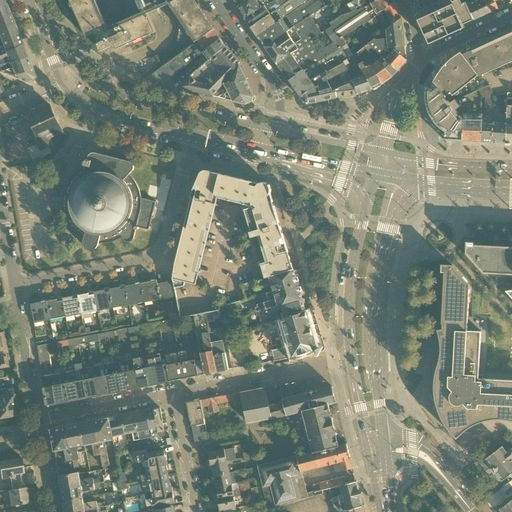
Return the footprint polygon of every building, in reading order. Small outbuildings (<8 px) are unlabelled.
[(0,0),(0,17),(10,14),(4,0),(0,0)] [(70,0),(87,37),(95,34),(99,43),(98,44),(101,51),(115,45),(117,49),(156,32),(148,13),(109,30),(109,31),(107,32),(106,29),(105,29),(92,0),(70,0)] [(138,0),(137,0),(141,9),(146,7),(142,0),(138,0)] [(194,0),(169,0),(167,1),(171,8),(174,6),(197,40),(194,42),(195,43),(198,40),(199,41),(214,30),(214,29),(194,0)] [(265,5),(272,0),(247,0),(238,6),(245,19),(265,5)] [(290,0),(272,0),(265,5),(245,19),(251,28),(290,0)] [(290,14),(310,0),(290,0),(251,28),(258,37),(282,19),(290,14)] [(329,4),(335,0),(310,0),(290,14),(294,19),(286,24),(282,19),(258,37),(265,47),(310,16),(321,8),(329,3),(329,4)] [(377,15),(395,4),(393,0),(376,0),(363,8),(358,10),(342,15),(329,24),(331,27),(325,31),(334,43),(322,50),(327,56),(346,45),(342,38),(364,23),(364,24),(378,15),(377,15)] [(363,8),(376,0),(354,0),(352,1),(358,10),(363,8)] [(439,1),(438,0),(417,0),(416,1),(419,11),(439,2),(439,1)] [(463,25),(474,20),(466,2),(462,4),(459,0),(441,0),(439,1),(439,2),(419,11),(422,18),(419,20),(430,44),(465,28),(463,25)] [(459,0),(462,4),(466,2),(474,20),(482,16),(474,0),(459,0)] [(474,0),(482,16),(489,13),(483,0),(474,0)] [(498,8),(494,0),(483,0),(489,13),(498,8)] [(386,30),(392,25),(402,18),(395,4),(377,15),(378,15),(381,13),(386,21),(382,23),(386,30)] [(0,29),(14,24),(10,14),(0,17),(0,29)] [(310,41),(322,33),(310,16),(265,47),(276,63),(310,41)] [(391,48),(405,46),(402,18),(392,25),(386,30),(374,40),(368,45),(379,54),(385,48),(391,47),(391,48)] [(0,41),(18,34),(14,24),(0,29),(0,41)] [(437,75),(433,81),(446,97),(476,73),(481,71),(481,72),(511,57),(511,28),(468,49),(466,53),(462,55),(461,53),(458,54),(455,56),(449,61),(445,65),(441,70),(437,75)] [(203,52),(220,39),(214,30),(199,41),(145,78),(145,79),(163,84),(175,75),(193,60),(203,52)] [(0,53),(22,44),(18,34),(0,41),(0,53)] [(182,83),(188,78),(207,61),(211,58),(226,47),(220,39),(203,52),(207,57),(205,58),(202,58),(196,64),(193,60),(175,75),(182,83)] [(364,39),(349,50),(353,55),(359,51),(364,47),(392,77),(393,76),(397,72),(379,54),(368,45),(364,39)] [(327,56),(322,50),(318,53),(310,41),(276,63),(289,80),(304,70),(327,56)] [(9,63),(26,56),(22,44),(0,53),(0,65),(9,62),(9,63)] [(353,55),(349,50),(346,45),(327,56),(304,70),(289,80),(296,90),(317,77),(330,70),(343,62),(353,56),(353,55)] [(379,54),(397,72),(407,61),(405,46),(391,48),(391,47),(385,48),(379,54)] [(211,58),(213,60),(223,71),(223,72),(229,77),(239,64),(240,63),(226,47),(211,58)] [(364,47),(359,51),(381,84),(392,77),(364,47)] [(377,87),(381,84),(359,51),(353,55),(353,56),(373,89),(377,87)] [(31,81),(35,77),(26,56),(9,63),(9,62),(0,65),(0,68),(1,71),(31,81)] [(358,95),(373,89),(353,56),(343,62),(358,95)] [(215,78),(223,71),(211,58),(207,61),(188,78),(182,83),(177,88),(195,92),(204,84),(212,75),(215,78)] [(358,95),(343,62),(330,70),(336,98),(358,95)] [(215,93),(213,96),(218,97),(229,91),(229,93),(238,89),(236,84),(246,79),(239,64),(229,77),(215,93)] [(322,101),(336,98),(330,70),(317,77),(322,101)] [(215,93),(229,77),(223,72),(215,79),(213,76),(204,84),(195,92),(213,96),(215,93)] [(308,104),(322,101),(317,77),(296,90),(305,102),(308,104)] [(252,101),(255,97),(246,79),(236,84),(238,89),(229,93),(229,91),(218,97),(246,104),(252,101)] [(446,97),(433,81),(432,80),(429,88),(425,87),(425,92),(425,96),(425,101),(426,106),(427,110),(429,114),(431,118),(433,121),(436,125),(439,127),(442,130),(446,132),(446,139),(445,140),(446,140),(448,140),(462,141),(464,119),(456,110),(451,103),(446,97)] [(482,98),(494,96),(490,85),(479,90),(482,98)] [(61,129),(57,120),(57,119),(57,118),(56,118),(55,116),(55,115),(54,114),(50,105),(49,104),(48,104),(47,104),(46,104),(46,105),(27,113),(28,115),(27,115),(26,116),(25,116),(25,117),(24,117),(24,118),(24,119),(24,120),(24,121),(25,121),(25,122),(26,123),(27,123),(28,124),(29,124),(30,123),(31,123),(39,139),(36,140),(39,145),(29,150),(34,161),(52,153),(49,147),(52,145),(49,137),(53,135),(52,133),(61,129)] [(482,123),(482,115),(482,114),(463,113),(462,112),(463,111),(460,106),(456,110),(464,119),(462,141),(463,141),(481,142),(482,123)] [(506,143),(507,107),(501,106),(500,123),(493,123),(493,125),(492,142),(506,143)] [(492,142),(493,125),(488,124),(488,115),(482,115),(482,123),(481,142),(492,142)] [(130,162),(121,159),(112,157),(96,153),(95,153),(94,153),(93,153),(92,153),(91,154),(90,154),(90,155),(89,156),(89,157),(88,158),(88,159),(88,160),(87,160),(86,160),(85,160),(84,161),(83,162),(83,163),(83,164),(84,165),(85,166),(83,167),(81,168),(80,169),(78,170),(75,172),(74,173),(72,175),(71,176),(69,178),(68,180),(67,181),(66,183),(65,185),(64,187),(63,189),(57,187),(54,196),(61,198),(61,200),(61,203),(61,205),(61,207),(61,210),(62,212),(62,215),(63,217),(64,220),(66,223),(67,225),(69,228),(71,230),(72,232),(74,233),(76,235),(77,236),(78,236),(79,237),(80,238),(82,239),(84,240),(84,241),(84,242),(84,243),(84,244),(84,245),(85,246),(85,247),(86,248),(87,249),(88,250),(89,250),(90,250),(92,250),(93,250),(94,250),(95,249),(96,249),(96,248),(97,247),(98,247),(98,246),(98,245),(99,245),(99,244),(102,244),(106,243),(107,243),(111,242),(114,242),(117,241),(119,239),(121,238),(122,238),(123,238),(123,239),(124,240),(124,241),(125,241),(126,242),(127,242),(128,242),(129,242),(131,242),(132,241),(133,240),(134,239),(134,238),(136,229),(138,229),(139,229),(139,228),(149,230),(154,209),(156,202),(141,198),(141,197),(141,195),(140,193),(140,191),(139,189),(138,187),(138,185),(137,184),(136,182),(135,181),(134,179),(132,177),(131,176),(130,174),(133,171),(133,170),(134,170),(134,169),(134,168),(134,167),(134,166),(134,165),(133,164),(133,163),(132,163),(132,162),(131,162),(130,162)] [(288,251),(271,194),(271,193),(271,192),(272,189),(271,187),(270,185),(268,183),(265,182),(263,182),(260,182),(260,183),(259,183),(207,170),(205,170),(203,171),(201,172),(200,174),(194,189),(175,264),(173,278),(173,280),(175,288),(184,286),(185,282),(196,285),(217,200),(244,207),(251,232),(250,232),(251,238),(253,237),(265,278),(293,270),(288,251)] [(511,247),(474,245),(474,243),(467,242),(466,253),(468,256),(483,273),(511,274),(511,290),(506,291),(506,292),(511,298),(511,247)] [(441,265),(441,272),(444,273),(442,324),(443,324),(442,329),(437,330),(439,338),(440,342),(440,345),(440,348),(440,352),(440,355),(439,358),(439,362),(438,365),(436,371),(435,377),(434,383),(434,390),(434,396),(436,402),(437,408),(439,414),(442,420),(445,425),(449,430),(452,434),(456,439),(464,432),(469,429),(473,426),(476,424),(480,423),(483,422),(486,421),(489,420),(493,420),(496,420),(500,419),(503,420),(506,420),(510,421),(511,421),(511,380),(482,379),(482,375),(479,375),(481,331),(467,331),(470,285),(453,266),(441,265)] [(274,292),(298,284),(297,283),(298,283),(299,281),(298,277),(296,276),(295,276),(293,270),(265,278),(265,279),(255,281),(257,288),(272,284),(274,292)] [(174,288),(175,288),(173,280),(173,278),(173,279),(173,280),(172,280),(172,281),(158,284),(158,283),(157,283),(157,280),(157,283),(160,299),(160,300),(176,297),(174,288)] [(145,302),(160,299),(157,283),(157,280),(141,283),(145,302)] [(129,305),(145,302),(141,283),(126,286),(129,305)] [(261,311),(302,299),(300,293),(302,290),(301,287),(299,286),(298,286),(298,284),(274,292),(267,294),(269,301),(264,303),(264,305),(255,308),(256,312),(258,312),(261,311)] [(114,308),(129,305),(126,286),(110,289),(114,308)] [(98,311),(114,308),(110,289),(94,292),(98,311)] [(82,314),(98,311),(94,292),(78,295),(82,314)] [(66,317),(82,314),(78,295),(63,298),(66,317)] [(51,320),(66,317),(63,298),(47,301),(51,320)] [(258,312),(259,315),(260,318),(277,314),(278,319),(306,311),(302,299),(261,311),(258,312)] [(51,320),(47,301),(31,304),(35,323),(51,320)] [(280,336),(310,327),(306,311),(278,319),(275,320),(280,336)] [(210,335),(209,329),(209,328),(206,313),(194,315),(201,353),(205,374),(205,375),(206,374),(208,375),(212,375),(213,373),(217,372),(210,335)] [(164,331),(174,329),(173,320),(162,321),(164,331)] [(130,337),(140,335),(138,326),(128,328),(128,329),(129,334),(130,337)] [(216,338),(218,338),(216,326),(209,328),(209,329),(210,335),(217,372),(229,370),(229,369),(226,355),(224,348),(219,349),(218,349),(216,338)] [(314,351),(316,353),(319,348),(316,347),(310,327),(280,336),(283,348),(272,350),(274,361),(287,359),(292,358),(299,356),(309,353),(314,351)] [(191,377),(188,360),(186,350),(183,331),(175,332),(184,379),(191,377)] [(0,332),(0,360),(0,361),(0,368),(8,367),(2,332),(0,332)] [(177,380),(184,379),(175,332),(177,345),(171,346),(174,363),(177,380)] [(98,335),(88,336),(89,341),(90,344),(100,342),(99,339),(98,335)] [(80,349),(79,343),(78,338),(68,340),(69,345),(70,351),(80,349)] [(60,351),(59,347),(58,342),(48,344),(50,353),(60,351)] [(50,353),(48,344),(37,346),(40,362),(51,360),(50,353)] [(167,362),(166,362),(165,353),(154,355),(159,384),(170,381),(167,364),(167,362)] [(149,386),(159,384),(154,355),(144,357),(145,366),(149,386)] [(144,357),(134,359),(139,387),(149,386),(145,366),(144,357)] [(129,389),(139,387),(134,359),(124,361),(129,389)] [(198,375),(202,375),(200,364),(196,365),(195,359),(188,360),(191,377),(192,377),(194,377),(197,376),(198,376),(198,375)] [(119,391),(129,389),(124,361),(114,363),(119,391)] [(66,382),(70,401),(79,399),(74,371),(73,363),(62,365),(64,373),(66,382)] [(109,393),(119,391),(114,363),(108,364),(104,365),(109,393)] [(177,380),(174,363),(167,364),(170,381),(171,381),(174,381),(176,380),(177,380)] [(100,395),(109,393),(104,365),(100,366),(94,367),(100,395)] [(90,397),(100,395),(94,367),(84,369),(90,397)] [(79,399),(90,397),(84,369),(74,371),(79,399)] [(64,373),(54,375),(59,403),(70,401),(66,382),(64,373)] [(50,405),(59,403),(54,375),(42,377),(46,402),(47,403),(49,404),(50,405)] [(332,387),(281,400),(282,403),(268,406),(270,419),(271,420),(302,412),(306,426),(303,426),(306,439),(309,438),(312,452),(297,456),(258,466),(268,510),(308,497),(302,472),(340,461),(343,470),(352,468),(350,459),(351,459),(350,459),(351,459),(351,458),(350,458),(347,444),(346,444),(346,443),(339,446),(336,437),(337,437),(336,436),(337,434),(337,431),(335,430),(333,420),(334,418),(333,415),(331,414),(331,413),(330,413),(328,405),(335,403),(336,403),(336,402),(332,388),(333,388),(333,387),(332,387)] [(0,391),(0,394),(4,417),(16,415),(16,413),(17,413),(15,404),(14,404),(12,388),(5,389),(6,391),(0,391)] [(268,406),(265,388),(241,392),(247,423),(270,419),(268,406)] [(200,400),(202,408),(208,406),(210,413),(216,412),(213,398),(200,400)] [(202,408),(200,400),(188,403),(195,442),(207,439),(206,432),(199,433),(197,425),(205,423),(202,408)] [(151,430),(152,435),(159,433),(160,437),(165,436),(160,408),(147,411),(151,430)] [(140,440),(145,439),(153,437),(152,435),(151,430),(147,411),(135,413),(140,440)] [(139,440),(140,440),(135,413),(122,415),(126,435),(133,434),(134,441),(139,440)] [(118,437),(126,435),(122,415),(110,418),(114,445),(119,444),(118,437)] [(106,446),(114,445),(110,418),(94,421),(103,467),(109,466),(107,454),(106,446)] [(103,467),(94,421),(80,424),(86,451),(94,450),(95,456),(97,456),(98,462),(102,462),(103,467)] [(78,453),(86,451),(80,424),(66,427),(74,468),(75,468),(79,467),(78,460),(79,459),(78,453)] [(76,475),(75,468),(74,468),(66,427),(51,429),(53,439),(57,465),(59,478),(76,475)] [(507,452),(502,446),(485,459),(492,468),(491,468),(495,472),(502,481),(511,472),(511,441),(511,442),(511,443),(511,453),(509,450),(507,452)] [(208,465),(236,459),(234,448),(225,450),(225,449),(208,453),(210,459),(207,460),(208,465)] [(164,451),(149,454),(148,450),(142,451),(129,454),(130,459),(137,457),(138,463),(145,461),(147,468),(165,464),(164,461),(167,460),(165,453),(164,451)] [(13,489),(25,487),(23,473),(24,473),(21,458),(0,461),(0,469),(0,470),(2,479),(11,477),(13,489)] [(231,472),(228,461),(236,459),(208,465),(209,470),(213,469),(214,475),(231,472)] [(143,481),(167,477),(166,471),(168,470),(167,466),(165,465),(165,464),(147,468),(148,474),(142,475),(143,481)] [(217,487),(233,484),(231,472),(214,475),(214,476),(210,476),(211,482),(215,481),(217,487)] [(99,479),(94,480),(93,477),(86,479),(85,473),(76,475),(59,478),(61,489),(99,483),(99,479)] [(355,481),(354,474),(353,474),(353,475),(320,483),(313,485),(315,491),(330,487),(355,481)] [(152,492),(170,489),(170,488),(171,486),(170,482),(168,482),(167,477),(143,481),(144,487),(150,486),(152,492)] [(338,511),(363,506),(362,505),(360,496),(359,491),(356,481),(355,481),(330,487),(315,491),(316,496),(323,494),(323,496),(331,494),(335,511),(338,511)] [(95,490),(95,489),(101,488),(100,483),(99,483),(61,489),(63,501),(90,497),(89,491),(95,490)] [(239,490),(234,491),(233,484),(217,487),(218,494),(214,495),(215,500),(235,496),(240,495),(239,490)] [(25,487),(13,489),(2,491),(3,495),(9,494),(11,506),(22,504),(22,503),(28,502),(26,487),(25,487)] [(147,507),(150,506),(174,501),(174,498),(173,492),(171,492),(170,489),(152,492),(145,494),(146,500),(147,507)] [(493,509),(506,499),(500,491),(487,501),(493,509)] [(235,496),(215,500),(216,505),(219,504),(220,511),(236,508),(234,497),(235,497),(235,496)] [(63,501),(65,511),(72,511),(106,506),(106,505),(98,507),(97,501),(91,503),(90,497),(63,501)] [(437,511),(443,508),(436,499),(430,503),(436,511),(437,511)] [(511,511),(511,499),(500,509),(502,511),(511,511)]
